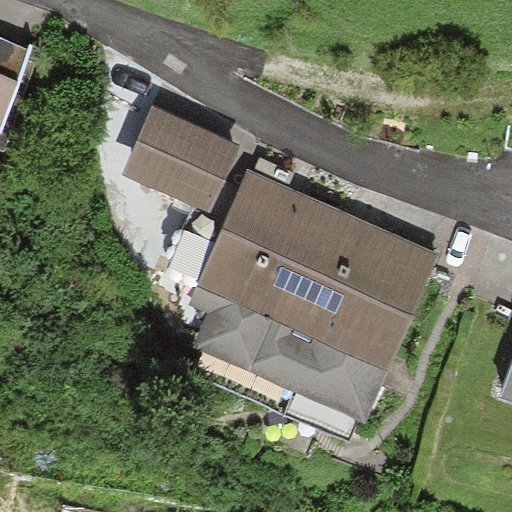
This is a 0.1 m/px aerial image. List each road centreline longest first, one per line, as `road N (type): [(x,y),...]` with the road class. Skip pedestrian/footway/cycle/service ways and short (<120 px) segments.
road 1 (residential): [(44,0),(122,30),(300,140),(511,217)]
road 2 (track): [(122,30),(353,106),(511,103)]
